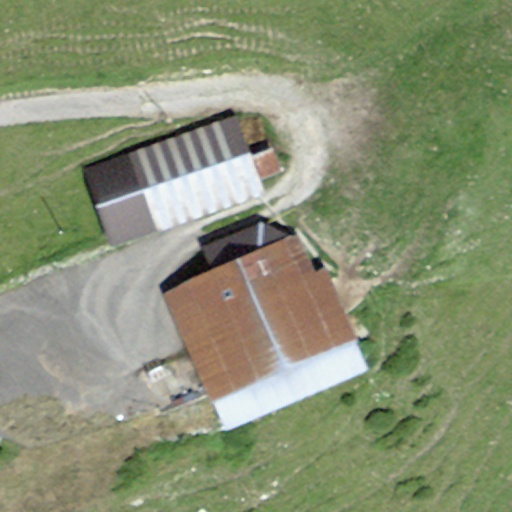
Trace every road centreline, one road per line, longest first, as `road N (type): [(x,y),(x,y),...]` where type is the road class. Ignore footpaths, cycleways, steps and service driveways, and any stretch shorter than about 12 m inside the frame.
road 1 (track): [(315,139),(304,118),(256,93),(0,115)]
road 2 (track): [(89,317),(108,287),(144,266),(288,203),(315,165),(315,139)]
